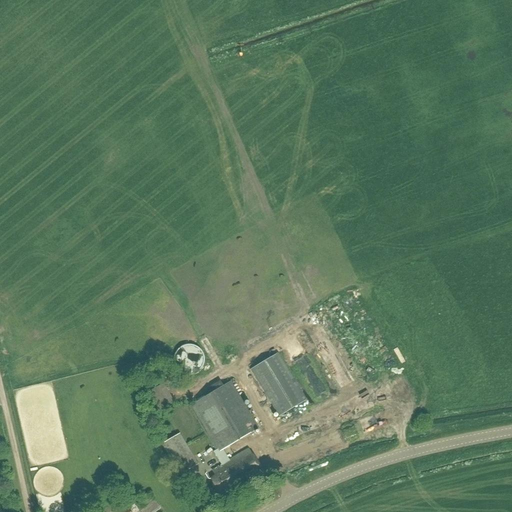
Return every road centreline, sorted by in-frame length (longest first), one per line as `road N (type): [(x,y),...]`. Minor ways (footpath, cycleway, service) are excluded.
road 1 (tertiary): [(268,511),(344,475),(511,432)]
road 2 (unclassified): [(29,511),(0,382)]
